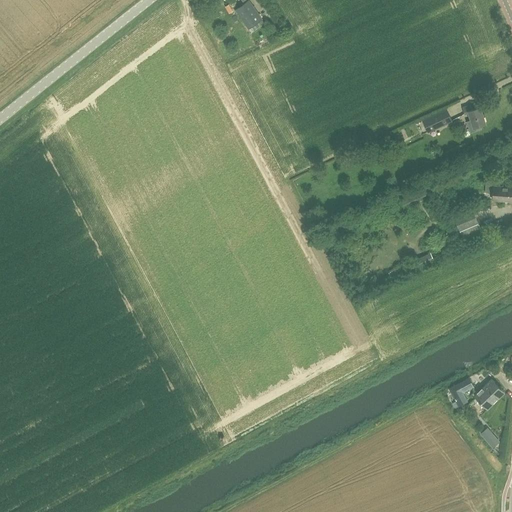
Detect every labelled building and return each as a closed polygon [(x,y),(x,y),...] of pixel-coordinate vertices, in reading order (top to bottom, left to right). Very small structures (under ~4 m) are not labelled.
[(252,27),(261,20),(262,19),(257,12),(248,0),(244,3),(235,10),(249,29),(252,27)] [(233,11),(229,4),(225,6),(229,13),(233,11)] [(462,108),(464,115),(469,113),(472,120),(467,122),(470,133),(481,129),(480,125),(485,124),(480,107),(473,109),(472,105),(462,108)] [(440,124),(441,125),(452,120),(447,109),(423,121),(427,130),(440,124)] [(486,182),(485,192),(493,192),(492,200),(509,202),(509,203),(511,203),(511,187),(500,186),(500,183),(486,182)] [(420,198),(431,193),(429,188),(418,193),(420,198)] [(418,199),(415,194),(401,201),(403,206),(418,199)] [(465,244),(484,236),(472,210),(454,217),(465,244)] [(502,219),(490,223),(492,230),(504,226),(502,219)] [(415,270),(410,261),(387,272),(391,281),(415,270)] [(463,392),(474,386),(469,378),(449,389),(456,401),(459,406),(468,401),(463,392)] [(504,393),(491,379),(474,396),(488,409),(504,393)] [(493,447),(499,442),(487,428),(481,434),(493,447)]
